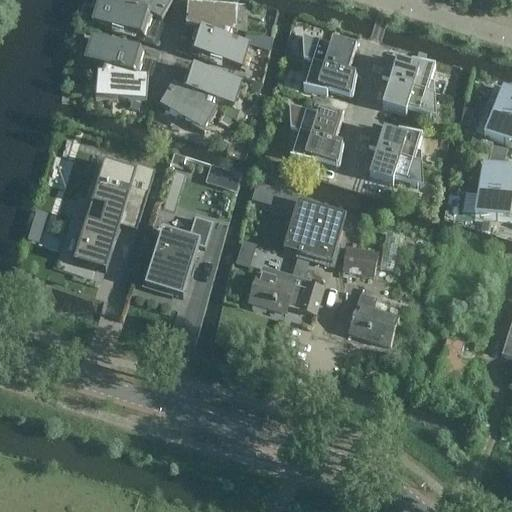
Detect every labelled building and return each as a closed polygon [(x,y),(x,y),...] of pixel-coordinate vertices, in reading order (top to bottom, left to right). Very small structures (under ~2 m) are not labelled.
[(174,2),(169,0),(167,0),(118,0),(118,1),(122,3),(120,7),(147,19),(147,18),(150,20),(151,20),(163,26),(174,2)] [(143,43),(151,20),(150,20),(147,18),(147,19),(120,7),(119,8),(104,3),(96,28),(143,43)] [(235,37),(240,12),(217,9),(216,12),(193,8),(189,7),(184,32),(197,34),(198,35),(201,35),(202,35),(230,43),(231,36),(235,37)] [(239,72),(244,52),(246,47),(230,43),(202,35),(201,35),(198,35),(197,34),(191,58),(239,72)] [(348,77),(356,52),(332,45),(332,47),(331,50),(302,41),(303,65),(311,67),(312,66),(348,78),(348,77)] [(137,79),(144,55),(95,42),(89,67),(104,71),(133,79),(133,78),(136,79),(137,79)] [(427,96),(434,71),(435,72),(435,71),(412,65),(411,68),(388,63),(382,85),(384,85),(384,84),(390,86),(427,96)] [(351,101),(356,78),(354,78),(354,79),(348,77),(348,78),(312,66),(311,67),(304,92),(303,92),(303,93),(327,98),(328,94),(351,101)] [(150,81),(137,79),(136,79),(133,78),(133,79),(104,71),(103,77),(99,77),(95,101),(117,105),(118,102),(141,106),(146,106),(150,81)] [(231,110),(239,86),(191,71),(183,94),(184,94),(187,95),(188,94),(214,107),(215,105),(231,110)] [(433,120),(438,99),(427,96),(390,86),(383,112),(406,118),(406,117),(406,116),(407,114),(433,120)] [(212,111),(214,107),(188,94),(187,95),(184,94),(183,94),(172,88),(161,111),(165,113),(186,123),(185,126),(206,136),(216,113),(212,111)] [(511,95),(503,91),(493,115),(511,122),(511,95)] [(335,147),(343,122),(319,114),(319,116),(318,120),(289,111),(290,134),(298,137),(298,136),(335,148),(335,147)] [(511,122),(493,115),(484,139),(511,150),(511,122)] [(414,165),(421,141),(422,141),(422,140),(399,134),(397,138),(375,132),(368,154),(371,155),(371,153),(377,155),(377,156),(414,165)] [(338,171),(343,148),(341,148),(341,149),(335,147),(335,148),(298,136),(298,137),(291,161),(290,161),(290,162),(314,168),(315,164),(338,171)] [(420,190),(425,169),(414,166),(414,165),(377,156),(370,182),(393,187),(393,186),(394,183),(420,190)] [(511,173),(483,169),(479,194),(511,199),(511,173)] [(106,275),(120,229),(118,228),(120,221),(139,226),(148,196),(130,190),(128,198),(97,188),(74,265),(106,275)] [(511,199),(479,194),(475,219),(511,225),(511,199)] [(332,269),(346,220),(298,206),(283,254),(332,269)] [(199,251),(205,253),(214,228),(195,222),(189,241),(162,232),(145,290),(183,301),(199,251)] [(251,268),(258,246),(245,242),(238,264),(251,268)] [(374,281),(378,258),(346,252),(342,275),(374,281)] [(316,319),(324,292),(305,286),(303,292),(258,278),(249,307),(285,318),(288,309),(297,312),(297,313),(316,319)] [(390,350),(399,322),(373,314),(376,303),(361,299),(357,309),(348,337),(390,350)] [(511,325),(502,359),(511,362),(511,325)] [(473,366),(459,362),(464,344),(447,339),(436,380),(466,390),(473,366)]
